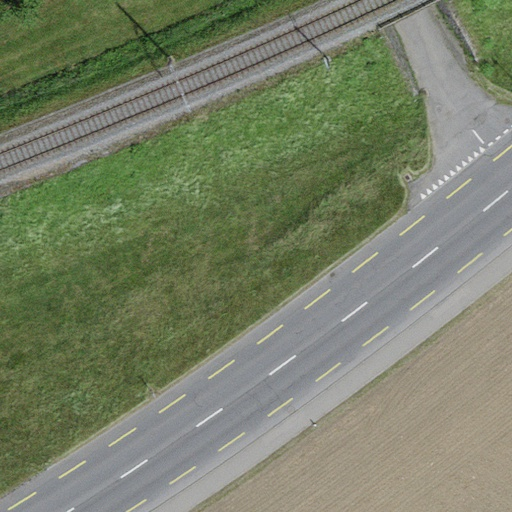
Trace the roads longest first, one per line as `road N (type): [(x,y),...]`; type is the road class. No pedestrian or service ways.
road 1 (primary): [(511,193),(273,383),(75,511)]
road 2 (residential): [(405,0),(511,184)]
